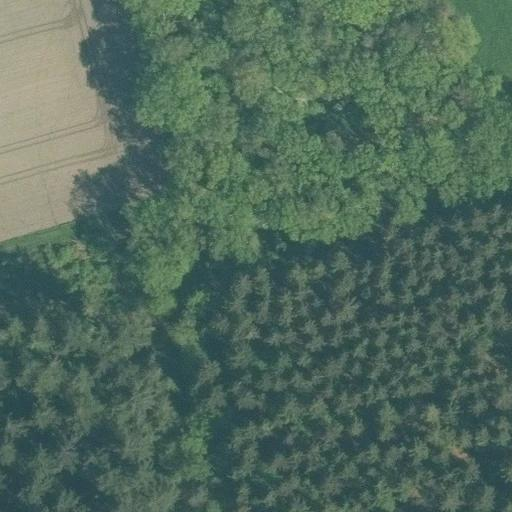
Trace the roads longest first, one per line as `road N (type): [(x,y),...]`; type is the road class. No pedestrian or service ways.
road 1 (track): [(0,242),(511,97)]
road 2 (track): [(161,283),(210,511)]
